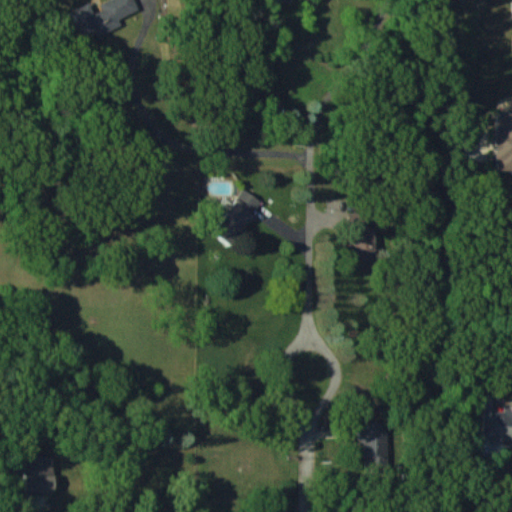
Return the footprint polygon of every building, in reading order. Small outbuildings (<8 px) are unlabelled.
[(103,0),(98,2),(100,9),(92,13),(87,2),(65,11),(77,39),(93,33),(94,35),(120,25),(117,18),(138,9),(134,0),(103,0)] [(511,113),(493,113),(493,170),(511,169),(511,113)] [(260,199),(241,188),(231,207),(225,203),(208,232),(232,246),(260,199)] [(374,229),(351,228),(351,260),(373,260),(374,229)] [(511,440),(511,407),(494,408),(494,394),(481,394),(481,440),(511,440)] [(388,464),(387,421),(357,422),(358,465),(388,464)] [(53,492),(52,456),(22,457),(23,493),(53,492)]
